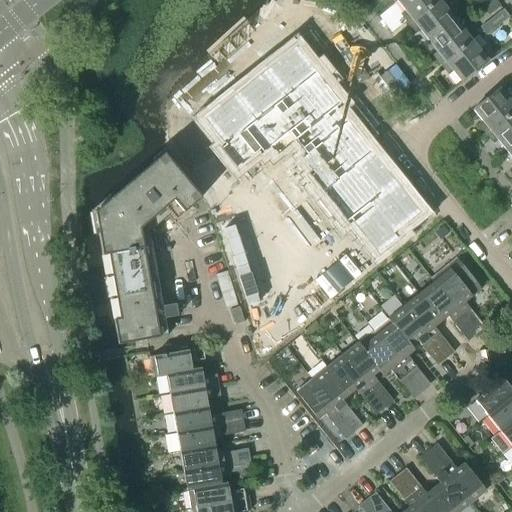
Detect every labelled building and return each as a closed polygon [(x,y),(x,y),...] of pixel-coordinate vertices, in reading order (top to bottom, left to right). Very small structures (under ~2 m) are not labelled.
[(400,15),(408,25),(439,0),(397,0),(396,1),(404,11),(400,15)] [(420,31),(429,42),(455,20),(439,0),(408,25),(416,35),(420,31)] [(503,10),(491,19),(498,27),(509,18),(503,10)] [(498,27),(491,19),(480,28),(486,36),(498,27)] [(432,56),(440,66),(472,41),(455,20),(429,42),(437,52),(432,56)] [(472,41),(440,66),(448,76),(453,72),(462,83),(488,62),(479,50),(485,45),(478,36),(472,41)] [(291,46),(200,120),(222,145),(217,149),(234,169),(257,150),(261,154),(285,133),(303,154),(298,158),(310,173),(306,176),(344,221),(347,218),(376,253),(396,236),(393,231),(418,211),(334,107),(338,103),(291,46)] [(477,125),(485,135),(511,113),(511,104),(499,89),(473,110),(482,121),(477,125)] [(498,141),(506,151),(511,146),(511,113),(485,135),(493,145),(498,141)] [(98,234),(118,345),(167,336),(164,318),(177,316),(175,304),(162,307),(148,232),(170,214),(175,220),(201,198),(174,166),(177,164),(164,149),(152,160),(154,162),(111,198),(109,196),(91,211),(95,235),(98,234)] [(430,278),(433,282),(476,335),(484,328),(464,303),(481,290),(455,258),(430,278)] [(433,282),(418,294),(440,322),(447,317),(467,342),(476,335),(433,282)] [(418,294),(403,306),(445,359),(454,352),(434,327),(440,322),(418,294)] [(387,319),(388,320),(388,319),(410,346),(416,341),(436,366),(445,359),(403,306),(387,319)] [(244,322),(239,307),(229,311),(234,326),(244,322)] [(388,320),(373,332),(407,374),(415,367),(407,356),(414,351),(410,346),(388,319),(388,320)] [(373,332),(358,343),(358,344),(379,371),(382,376),(390,370),(398,381),(407,374),(373,332)] [(357,343),(342,355),(384,408),(393,401),(372,376),(379,371),(358,344),(358,343),(357,343)] [(152,378),(165,376),(165,375),(191,370),(190,362),(204,359),(202,348),(148,358),(152,378)] [(342,355),(326,367),(349,395),(355,390),(375,415),(384,408),(342,355)] [(326,367),(311,380),(353,432),(362,426),(342,401),(349,395),(326,367)] [(165,376),(169,394),(218,386),(216,375),(202,377),(200,368),(191,370),(165,375),(165,376)] [(474,400),(487,416),(511,395),(511,381),(508,385),(502,378),(474,400)] [(353,432),(311,380),(295,392),(318,420),(325,414),(345,439),(353,432)] [(169,394),(172,414),(207,407),(206,399),(220,396),(218,386),(169,394)] [(511,395),(487,416),(499,431),(511,420),(511,395)] [(172,414),(176,433),(242,421),(240,410),(209,416),(207,407),(172,414)] [(511,420),(499,431),(511,447),(511,445),(511,420)] [(176,433),(179,452),(214,446),(213,437),(244,432),(242,421),(176,433)] [(436,444),(427,451),(469,503),(485,491),(463,463),(456,469),(436,444)] [(179,452),(182,471),(249,460),(247,449),(216,454),(214,446),(179,452)] [(439,483),(432,488),(451,511),(458,511),(469,503),(427,451),(419,458),(439,483)] [(186,491),(187,491),(187,490),(221,484),(219,476),(251,470),(249,460),(182,471),(186,491)] [(405,468),(397,475),(425,511),(451,511),(432,488),(425,494),(405,468)] [(408,507),(401,511),(425,511),(397,475),(388,482),(408,507)] [(187,491),(190,510),(244,500),(242,489),(228,492),(226,483),(221,484),(187,490),(187,491)] [(389,511),(375,493),(366,500),(375,511),(389,511)] [(190,510),(190,511),(241,511),(246,511),(244,500),(190,510)] [(361,511),(375,511),(366,500),(357,506),(361,511)]
